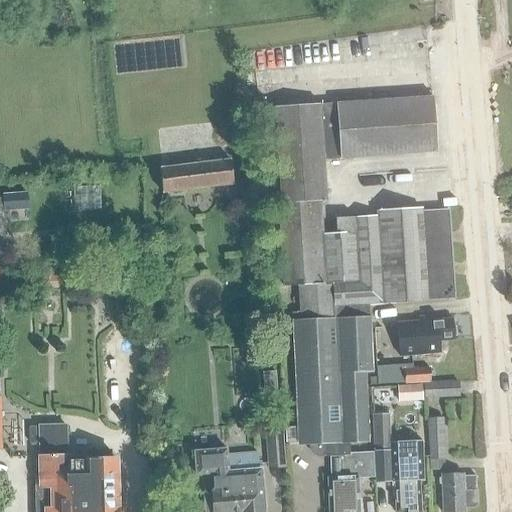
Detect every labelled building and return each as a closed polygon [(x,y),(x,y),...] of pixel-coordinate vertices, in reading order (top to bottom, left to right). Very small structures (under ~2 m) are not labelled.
[(281,204),(286,203),(319,201),(325,200),(323,159),(436,152),(432,97),(275,109),(281,204)] [(159,170),(161,194),(234,185),(231,161),(159,170)] [(0,208),(3,209),(3,212),(28,211),(27,192),(2,194),(2,198),(0,198),(0,208)] [(293,313),(294,321),(335,319),(334,307),(368,305),(367,305),(455,299),(449,210),(422,212),(422,210),(377,212),(377,216),(335,219),(336,233),(322,234),(319,201),(286,203),(292,285),(298,285),(301,313),(293,313)] [(368,305),(334,307),(335,319),(294,321),(300,444),(325,443),(326,455),(330,455),(350,454),(349,441),(368,440),(365,373),(373,372),(369,316),(368,316),(368,305)] [(420,325),(397,327),(398,344),(399,357),(422,355),(439,353),(439,343),(438,341),(453,340),(453,336),(455,336),(455,327),(452,328),(452,319),(437,321),(436,316),(419,318),(420,325)] [(377,371),(378,385),(431,382),(430,368),(377,371)] [(425,384),(426,398),(459,396),(459,382),(425,384)] [(390,450),(390,442),(389,415),(374,415),(376,451),(390,450)] [(429,419),(430,460),(444,460),(443,419),(429,419)] [(121,511),(121,500),(117,500),(115,458),(110,459),(109,452),(87,453),(87,457),(65,458),(64,426),(38,427),(38,428),(29,428),(30,458),(40,458),(41,487),(34,488),(35,511),(121,511)] [(285,469),(282,432),(264,434),(267,470),(285,469)] [(416,511),(417,511),(420,511),(418,482),(424,482),(422,441),(390,442),(390,450),(392,497),(394,497),(394,511),(416,511)] [(206,511),(261,511),(257,453),(225,456),(225,450),(193,452),(195,477),(212,476),(213,494),(205,495),(206,511)] [(374,476),(373,453),(350,454),(330,455),(331,477),(327,477),(327,511),(358,511),(358,490),(360,488),(360,482),(358,480),(357,476),(374,476)] [(464,511),(464,508),(475,508),(477,505),(475,476),(463,477),(463,473),(440,475),(442,511),(464,511)]
